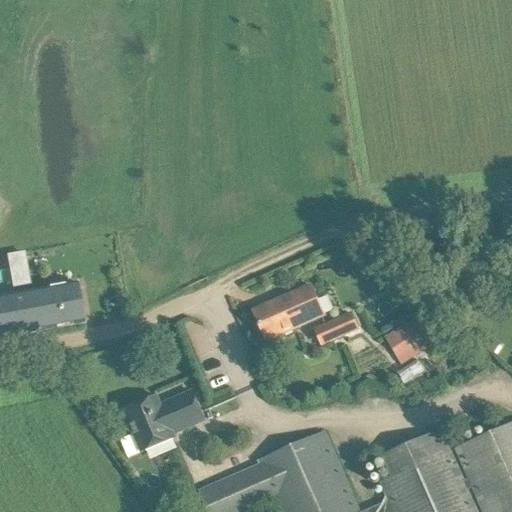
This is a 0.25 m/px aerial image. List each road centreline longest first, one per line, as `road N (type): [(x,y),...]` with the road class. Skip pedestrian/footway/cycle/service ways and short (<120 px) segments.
road 1 (track): [(218,284),(350,236),(511,195)]
road 2 (unclassified): [(0,354),(96,335),(218,284)]
